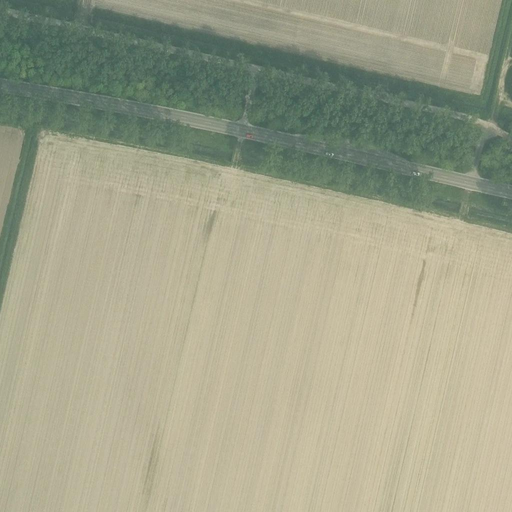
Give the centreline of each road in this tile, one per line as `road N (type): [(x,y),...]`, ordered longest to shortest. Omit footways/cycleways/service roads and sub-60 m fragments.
road 1 (unclassified): [(0,10),(449,113),(511,138)]
road 2 (track): [(511,230),(192,156),(0,122)]
road 3 (secondary): [(511,192),(0,85)]
road 4 (track): [(384,79),(79,8)]
road 5 (track): [(505,0),(481,101),(384,79)]
road 6 (track): [(0,294),(38,127)]
road 7 (track): [(28,126),(0,249)]
